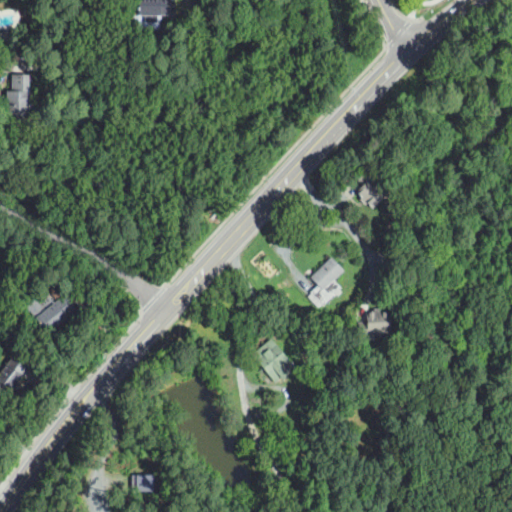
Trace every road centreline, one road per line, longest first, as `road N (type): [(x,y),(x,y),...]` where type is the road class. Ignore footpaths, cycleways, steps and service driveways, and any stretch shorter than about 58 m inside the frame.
road 1 (secondary): [(164,311),(314,150)]
road 2 (residential): [(164,311),(103,259),(0,200)]
road 3 (secondary): [(314,150),(411,48)]
road 4 (secondary): [(75,414),(164,311)]
road 5 (secondary): [(3,511),(75,414)]
